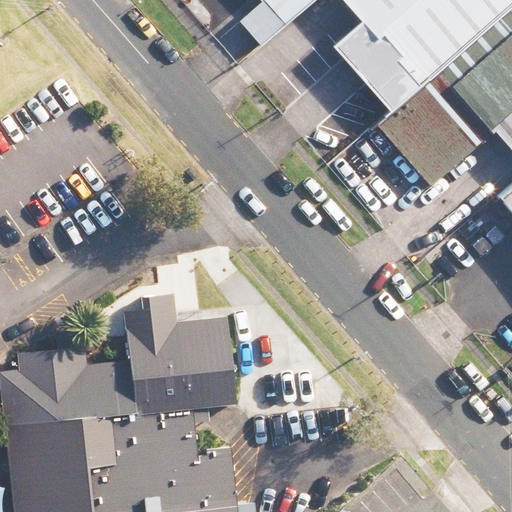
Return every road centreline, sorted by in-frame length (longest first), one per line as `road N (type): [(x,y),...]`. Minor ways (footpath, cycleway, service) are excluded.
road 1 (residential): [(511,471),(92,0)]
road 2 (unknown): [(0,166),(51,130),(74,132),(150,246)]
